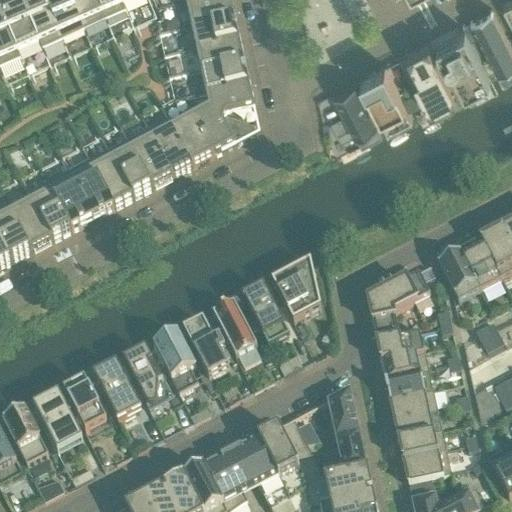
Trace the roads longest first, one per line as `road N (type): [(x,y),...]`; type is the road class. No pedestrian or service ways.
road 1 (residential): [(0,308),(295,155)]
road 2 (residential): [(362,360),(71,511)]
road 3 (residential): [(511,200),(346,288),(362,360)]
road 4 (residential): [(362,360),(397,511)]
road 5 (residential): [(281,97),(401,33)]
